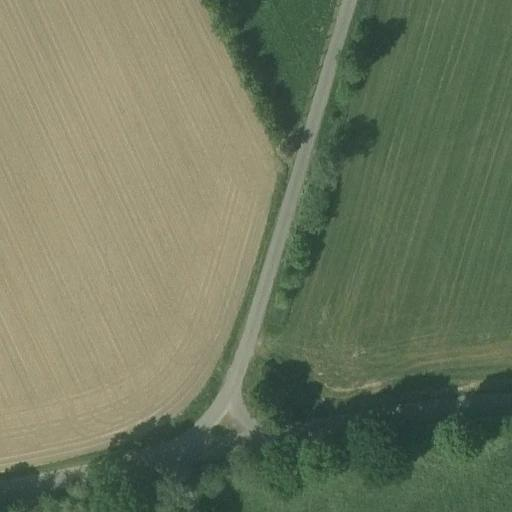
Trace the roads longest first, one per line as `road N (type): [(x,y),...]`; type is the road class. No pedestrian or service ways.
road 1 (residential): [(212,450),(352,0)]
road 2 (unclassified): [(511,407),(425,411),(212,450)]
road 3 (unclassified): [(212,450),(0,490)]
